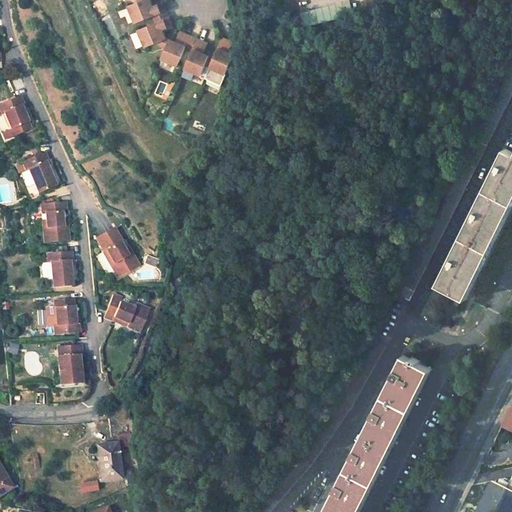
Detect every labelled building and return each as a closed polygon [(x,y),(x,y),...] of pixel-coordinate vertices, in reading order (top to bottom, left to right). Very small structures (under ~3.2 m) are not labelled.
[(155,17),(167,12),(164,3),(154,7),(153,4),(151,0),(145,0),(141,2),(131,6),(138,23),(155,17)] [(356,2),(307,12),(310,25),(359,15),(356,2)] [(157,23),(170,18),(167,12),(155,17),(157,23)] [(164,31),(173,28),(170,18),(157,23),(140,30),(147,47),(157,43),(167,39),(165,34),(164,31)] [(186,49),(191,37),(184,34),(180,44),(177,43),(171,40),(167,39),(157,43),(167,48),(163,59),(179,66),(186,49)] [(193,52),(198,40),(191,37),(186,49),(193,52)] [(211,68),(227,75),(236,56),(230,54),(227,52),(231,42),(224,39),(215,60),(211,68)] [(211,68),(215,60),(210,58),(210,57),(204,55),(201,54),(206,43),(198,40),(193,52),(186,69),(195,73),(202,76),(206,66),(211,68)] [(195,73),(186,69),(182,77),(191,81),(195,73)] [(511,69),(399,293),(411,300),(511,101),(511,69)] [(19,99),(0,107),(0,116),(0,117),(3,116),(13,139),(30,132),(20,108),(23,107),(19,99)] [(43,153),(21,163),(24,171),(27,170),(37,193),(54,186),(44,162),(46,161),(43,153)] [(511,155),(507,154),(440,284),(468,299),(511,214),(511,155)] [(67,211),(66,203),(42,205),(42,213),(46,213),(47,228),(44,228),(45,243),(70,241),(68,226),(63,227),(62,212),(67,211)] [(110,232),(92,243),(100,257),(102,255),(110,268),(107,270),(114,283),(136,270),(128,257),(124,260),(116,247),(118,246),(110,232)] [(72,252),(47,254),(48,263),(51,262),(53,288),(72,286),(70,261),(72,261),(72,252)] [(119,300),(111,297),(102,319),(110,323),(111,319),(125,325),(124,328),(137,334),(147,311),(133,305),(131,310),(117,304),(119,300)] [(73,299),(54,300),(56,326),(54,326),(54,334),(57,334),(76,332),(78,332),(78,324),(75,324),(74,307),(73,299)] [(372,339),(335,406),(300,456),(251,511),(268,511),(312,462),(349,407),(384,346),(372,339)] [(80,344),(55,346),(56,355),(60,354),(61,369),(57,370),(58,385),(78,383),(77,368),(76,353),(80,353),(80,344)] [(359,511),(432,368),(403,354),(323,511),(359,511)] [(41,398),(30,399),(30,407),(42,407),(41,398)] [(511,404),(502,424),(511,428),(511,404)] [(121,434),(122,446),(131,445),(129,432),(121,434)] [(112,442),(94,445),(99,481),(117,478),(112,442)] [(0,467),(0,495),(13,487),(0,467)] [(79,494),(97,490),(95,479),(77,483),(79,494)]
